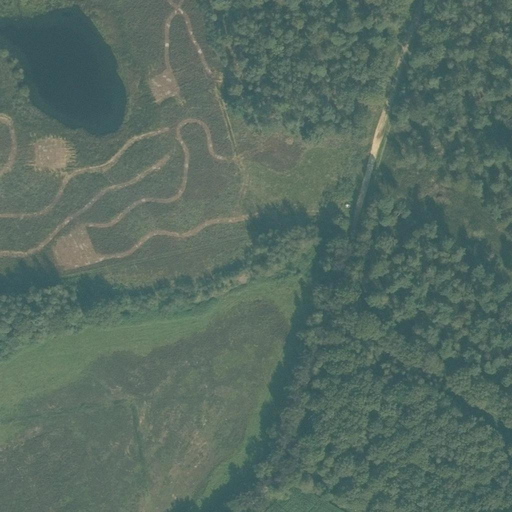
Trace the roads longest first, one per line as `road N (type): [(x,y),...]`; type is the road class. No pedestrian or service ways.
road 1 (track): [(243,511),(286,452),(343,262)]
road 2 (track): [(408,33),(343,262)]
